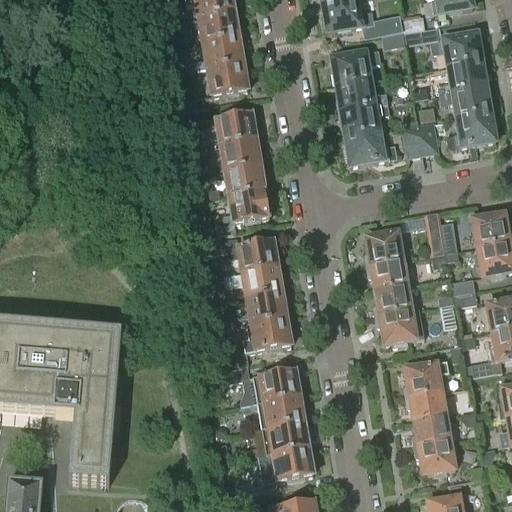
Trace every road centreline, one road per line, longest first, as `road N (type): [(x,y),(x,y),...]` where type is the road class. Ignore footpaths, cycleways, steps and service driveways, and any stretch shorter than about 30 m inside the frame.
road 1 (residential): [(364,511),(312,215)]
road 2 (residential): [(312,215),(275,0)]
road 3 (residential): [(312,215),(511,181)]
